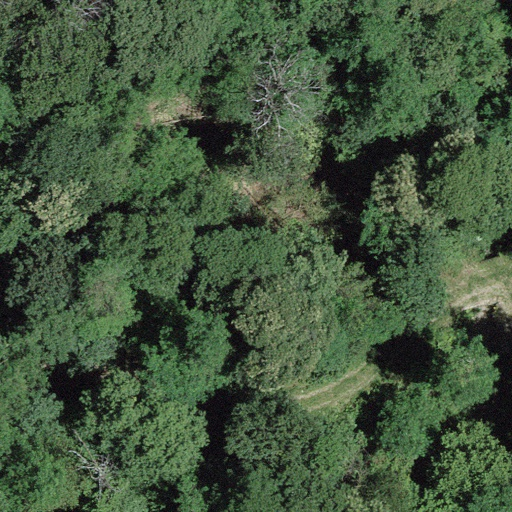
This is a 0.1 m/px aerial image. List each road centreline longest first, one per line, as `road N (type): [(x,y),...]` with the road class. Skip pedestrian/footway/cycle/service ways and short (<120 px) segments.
road 1 (track): [(511,263),(491,279),(408,301),(322,381),(232,396),(0,346)]
road 2 (track): [(0,136),(35,70),(45,14),(38,0)]
